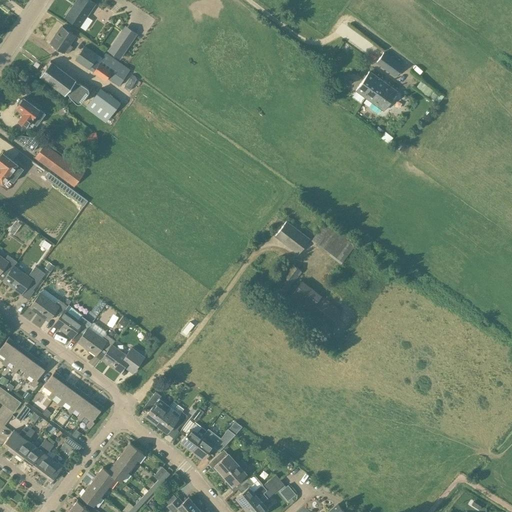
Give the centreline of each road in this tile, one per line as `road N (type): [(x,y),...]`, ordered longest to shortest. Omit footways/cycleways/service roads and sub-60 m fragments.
road 1 (residential): [(118,414),(110,389),(0,307)]
road 2 (residential): [(222,511),(185,467),(118,414)]
